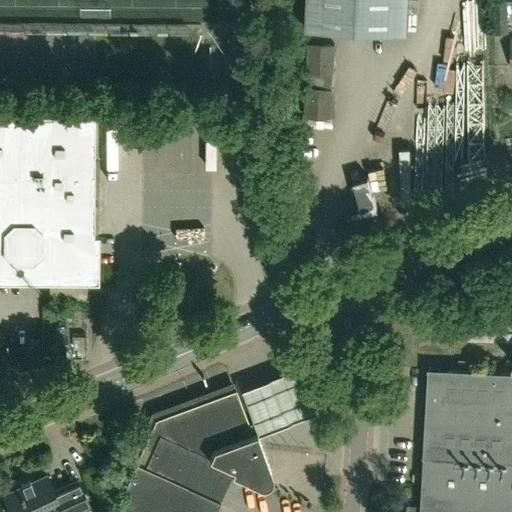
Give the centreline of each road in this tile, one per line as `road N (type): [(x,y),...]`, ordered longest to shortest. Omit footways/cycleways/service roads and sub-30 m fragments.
road 1 (secondary): [(337,289),(0,431)]
road 2 (unclassified): [(351,511),(356,349),(337,289)]
road 3 (secondary): [(511,216),(337,289)]
